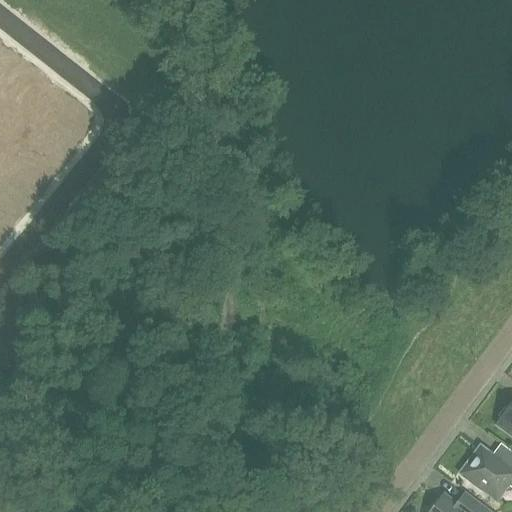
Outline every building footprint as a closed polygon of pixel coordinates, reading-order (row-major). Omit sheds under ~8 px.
[(0,117),(8,111),(7,111),(0,102),(0,96),(21,79),(1,56),(0,56),(0,117)] [(8,111),(0,117),(0,146),(11,137),(29,159),(42,147),(50,156),(71,138),(59,124),(62,122),(61,121),(58,123),(53,117),(56,114),(55,113),(52,116),(43,105),(25,120),(13,106),(8,111)] [(511,404),(496,425),(511,437),(511,404)] [(511,469),(511,471),(480,447),(459,474),(496,501),(507,486),(511,489),(511,469)] [(458,507),(443,496),(431,511),(489,511),(479,504),(467,495),(458,507)]
